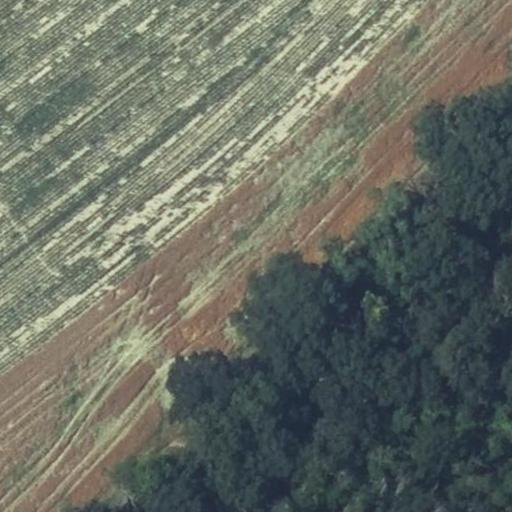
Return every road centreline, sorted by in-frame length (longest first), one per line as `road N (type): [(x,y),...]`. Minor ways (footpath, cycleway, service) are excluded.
road 1 (track): [(511,80),(97,511)]
road 2 (track): [(334,511),(392,407),(511,262)]
